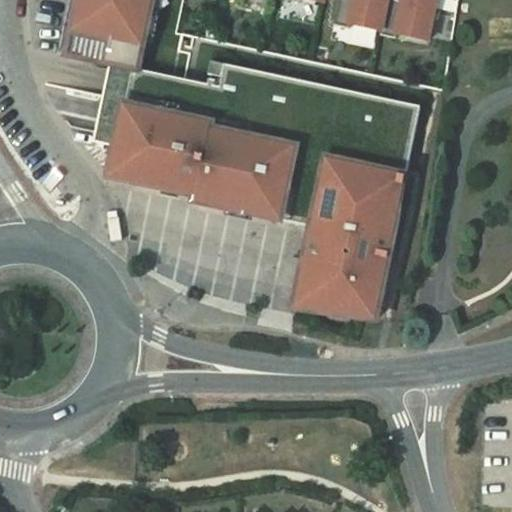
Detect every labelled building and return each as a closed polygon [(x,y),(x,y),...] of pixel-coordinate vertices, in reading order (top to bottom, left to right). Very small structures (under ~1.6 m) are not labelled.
[(85,0),(81,18),(77,17),(68,56),(111,65),(110,73),(131,78),(137,79),(138,71),(144,42),(141,41),(150,0),(85,0)] [(340,0),(335,26),(349,29),(350,24),(382,31),(388,0),(340,0)] [(436,0),(402,0),(403,1),(395,0),(388,0),(382,31),(381,36),(396,39),(397,34),(428,41),(436,0)] [(405,178),(420,108),(212,63),(209,76),(223,79),(220,88),(185,81),(138,71),(137,79),(131,78),(125,107),(213,126),(212,134),(299,150),(284,222),(313,228),(326,161),(405,178)] [(131,78),(110,73),(94,143),(117,148),(125,107),(131,78)] [(213,126),(125,107),(117,148),(110,179),(197,197),(196,203),(284,222),(299,150),(212,134),(213,126)] [(405,178),(326,161),(313,228),(296,310),(376,321),(405,178)]
